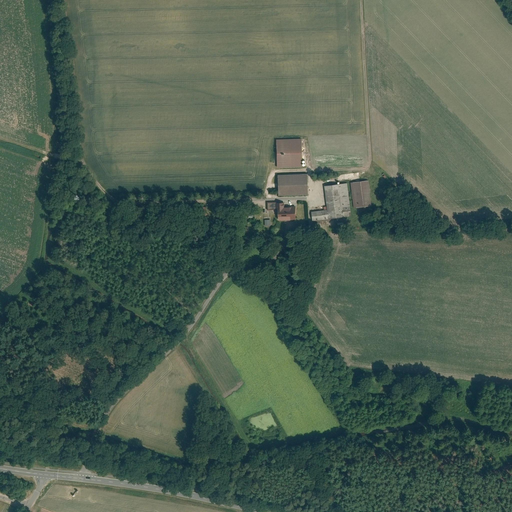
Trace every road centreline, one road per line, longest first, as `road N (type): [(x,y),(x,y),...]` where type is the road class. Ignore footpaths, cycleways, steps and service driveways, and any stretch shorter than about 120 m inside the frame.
road 1 (unclassified): [(83,478),(109,406),(182,336),(226,273),(229,199),(174,202)]
road 2 (track): [(0,138),(73,161),(116,200),(174,202)]
road 3 (tertiary): [(266,511),(83,478)]
